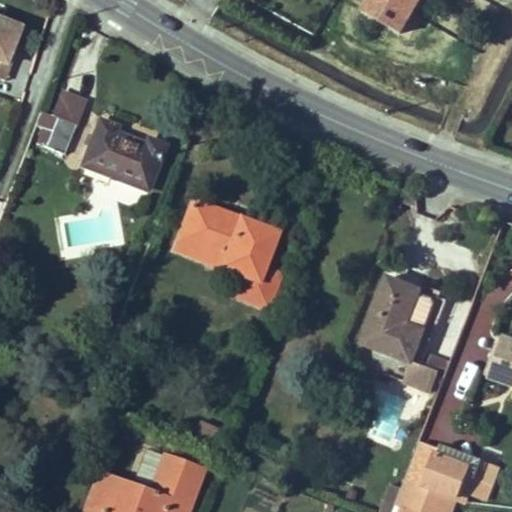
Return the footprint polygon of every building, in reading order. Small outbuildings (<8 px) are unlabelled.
[(428,0),(416,0),(413,5),(407,16),(416,21),(428,0)] [(0,76),(2,77),(16,40),(0,33),(0,76)] [(52,117),(75,126),(84,104),(61,94),(52,117)] [(63,155),(75,126),(52,117),(41,112),(35,127),(42,129),(36,144),(63,155)] [(98,122),(82,166),(147,191),(163,146),(147,140),(144,146),(113,134),(115,128),(98,122)] [(192,202),(176,244),(222,261),(219,269),(239,277),(231,297),(265,310),(278,276),(262,270),(276,234),(239,220),(238,223),(230,220),(231,217),(192,202)] [(222,261),(176,244),(173,252),(219,269),(222,261)] [(388,279),(362,344),(419,367),(422,359),(414,356),(424,331),(407,325),(420,291),(388,279)] [(420,291),(407,325),(424,331),(414,356),(422,359),(445,301),(420,291)] [(511,385),(511,340),(503,337),(489,377),(511,385)] [(441,361),(430,357),(425,369),(436,374),(441,361)] [(419,367),(410,363),(402,382),(429,393),(436,374),(425,369),(419,367)] [(397,443),(403,394),(378,391),(372,440),(397,443)] [(218,450),(225,433),(199,422),(192,439),(218,450)] [(419,443),(405,479),(458,499),(466,502),(469,494),(475,479),(466,475),(469,466),(438,454),(439,451),(419,443)] [(439,451),(438,454),(469,466),(466,475),(475,479),(482,461),(442,446),(439,451)] [(150,493),(163,457),(145,450),(131,486),(150,493)] [(186,511),(202,471),(163,457),(150,493),(131,486),(112,479),(99,511),(186,511)] [(99,511),(112,479),(98,474),(83,511),(99,511)] [(452,511),(458,499),(405,479),(401,488),(395,505),(404,508),(402,511),(452,511)] [(492,485),(475,479),(469,494),(486,501),(492,485)] [(401,488),(391,484),(380,511),(392,511),(395,505),(401,488)]
